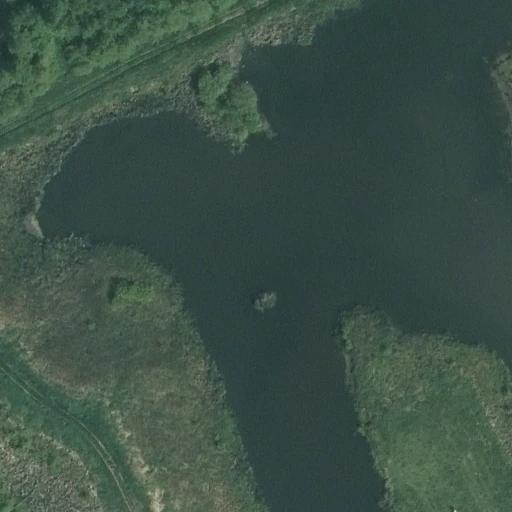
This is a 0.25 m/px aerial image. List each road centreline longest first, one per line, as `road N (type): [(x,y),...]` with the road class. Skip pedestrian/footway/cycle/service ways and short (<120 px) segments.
road 1 (track): [(0,138),(283,0)]
road 2 (track): [(134,511),(99,439),(0,369)]
